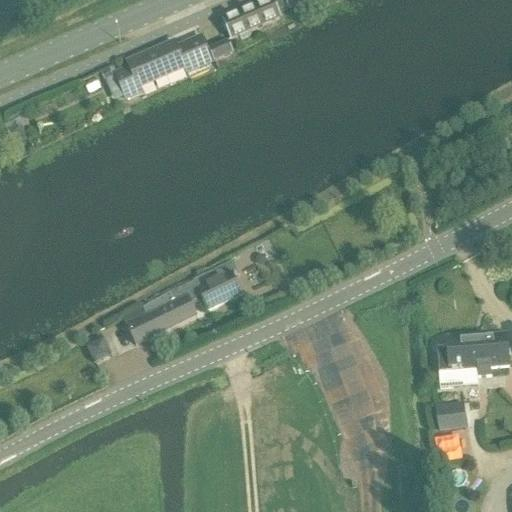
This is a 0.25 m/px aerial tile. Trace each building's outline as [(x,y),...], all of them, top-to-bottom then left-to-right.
[(250,34),(280,20),(277,14),(288,9),(288,10),(307,2),(306,0),(277,0),(272,3),(272,2),(223,24),(231,43),(240,39),(242,41),(251,37),(250,34)] [(131,70),(117,77),(127,102),(143,95),(141,90),(185,70),(188,76),(199,71),(213,65),(202,39),(188,45),(176,50),(174,45),(149,56),(141,60),(128,65),(131,70)] [(228,43),(209,51),(210,53),(214,62),(215,64),(233,56),(228,43)] [(172,294),(153,304),(142,310),(146,318),(126,328),(136,348),(168,332),(196,318),(197,318),(190,304),(201,299),(208,313),(242,296),(237,285),(253,277),(244,258),(228,266),(194,282),(195,283),(172,294)] [(448,351),(437,352),(439,376),(440,391),(453,390),(452,375),(477,373),(478,380),(492,379),(491,371),(510,369),(507,336),(498,337),(474,339),(474,337),(447,339),(448,351)] [(104,341),(87,349),(95,365),(111,357),(104,341)] [(440,436),(468,432),(464,405),(436,409),(440,436)]
